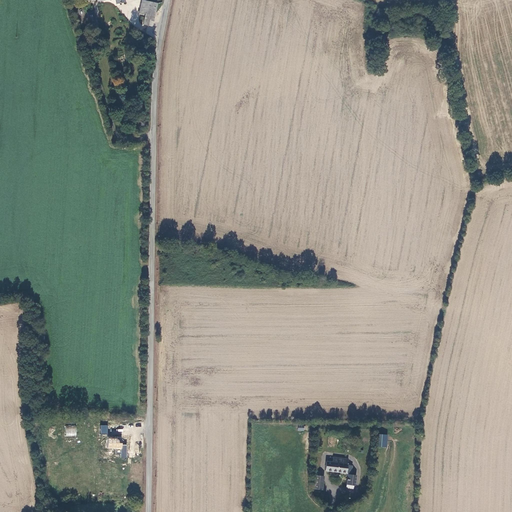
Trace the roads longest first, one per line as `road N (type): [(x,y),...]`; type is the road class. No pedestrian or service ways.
road 1 (unclassified): [(147,511),(152,134),(169,0)]
road 2 (track): [(152,134),(115,134),(71,0)]
road 3 (track): [(150,249),(197,251),(294,281)]
